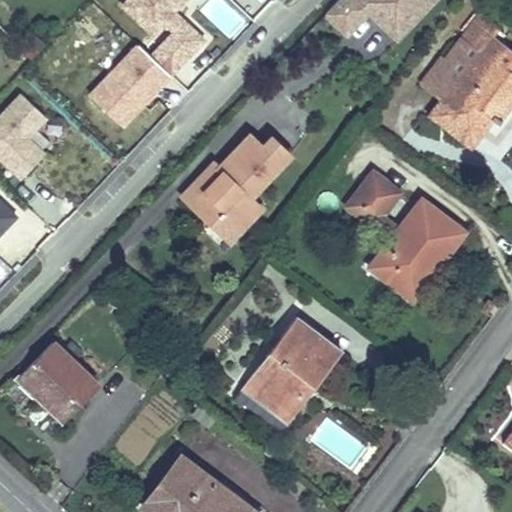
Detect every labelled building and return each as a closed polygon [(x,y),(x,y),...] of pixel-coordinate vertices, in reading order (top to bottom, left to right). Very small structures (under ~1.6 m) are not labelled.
[(127,0),(123,5),(153,32),(164,21),(174,31),(151,55),(171,74),(204,39),(185,20),(182,23),(172,13),(184,0),(127,0)] [(442,0),(337,0),(321,18),(346,42),(367,18),(398,47),(442,0)] [(444,129),(468,147),(491,119),(487,116),(495,104),(499,107),(511,89),(511,51),(489,34),(497,24),(479,11),(441,60),(439,58),(419,84),(441,101),(457,113),(444,129)] [(151,55),(139,43),(90,95),(122,125),(171,74),(151,55)] [(511,89),(499,107),(504,112),(511,101),(511,89)] [(21,94),(0,115),(0,156),(21,178),(44,153),(27,137),(46,117),(21,94)] [(457,113),(441,101),(428,116),(444,129),(457,113)] [(190,205),(211,224),(220,214),(238,230),(260,207),(247,195),(287,154),(268,136),(260,146),(247,135),(216,167),(213,163),(191,187),(200,195),(190,205)] [(348,204),(373,224),(399,191),(374,171),(348,204)] [(181,197),(190,205),(200,195),(191,187),(181,197)] [(0,232),(16,216),(0,200),(0,232)] [(371,267),(405,293),(431,260),(437,265),(462,231),(421,201),(371,267)] [(238,230),(220,214),(211,224),(228,240),(238,230)] [(437,265),(431,260),(405,293),(412,298),(437,265)] [(319,342),(323,336),(295,315),(246,377),(286,408),(300,391),(295,387),(305,378),(314,385),(337,355),(319,342)] [(323,336),(319,342),(337,355),(342,350),(323,336)] [(53,342),(21,375),(41,394),(37,398),(55,415),(72,395),(80,403),(98,384),(53,342)] [(41,394),(21,375),(17,380),(37,398),(41,394)] [(286,408),(246,377),(239,387),(285,423),(314,385),(305,378),(295,387),(300,391),(286,408)] [(72,395),(55,415),(62,422),(80,403),(72,395)] [(511,449),(511,429),(502,442),(511,449)] [(149,511),(244,511),(248,508),(180,454),(141,505),(149,511)]
